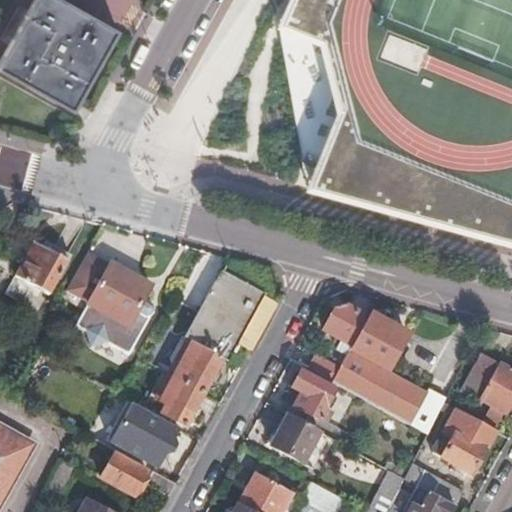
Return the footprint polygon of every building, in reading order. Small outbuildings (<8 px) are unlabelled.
[(115,29),(63,0),(32,0),(0,58),(0,69),(71,109),(115,29)] [(0,42),(19,7),(5,0),(1,0),(0,3),(0,42)] [(511,0),(300,0),(290,26),(305,32),(317,36),(359,54),(338,106),(306,187),(511,242),(511,0)] [(47,249),(33,241),(15,274),(14,276),(48,295),(49,294),(71,255),(50,244),(47,249)] [(109,263),(87,250),(64,290),(87,303),(75,325),(84,329),(90,345),(106,341),(128,353),(143,326),(139,324),(142,317),(148,313),(150,311),(151,310),(151,308),(151,306),(151,305),(150,304),(140,298),(148,285),(109,263)] [(243,282),(219,269),(184,333),(182,335),(187,338),(201,346),(222,357),(225,359),(263,293),(243,282)] [(324,330),(351,346),(366,318),(346,306),(335,309),(324,330)] [(332,382),(426,433),(439,408),(443,401),(387,370),(406,335),(368,314),(366,318),(351,346),(339,368),(332,382)] [(182,380),(202,392),(222,357),(201,346),(187,338),(168,372),(182,380)] [(488,411),(498,417),(501,410),(506,413),(511,400),(511,364),(510,369),(481,353),(460,391),(478,400),(478,397),(491,405),(488,411)] [(307,368),(332,382),(339,368),(314,355),(307,368)] [(293,406),(317,419),(334,390),(299,370),(291,387),(301,392),(293,406)] [(168,372),(166,371),(157,387),(163,391),(157,400),(168,406),(164,413),(184,424),(202,392),(182,380),(168,372)] [(454,407),(468,415),(474,406),(459,398),(454,407)] [(443,401),(439,408),(451,415),(442,432),(447,435),(442,443),(438,440),(432,452),(471,474),(495,430),(468,415),(454,407),(443,401)] [(111,441),(155,466),(164,450),(177,427),(132,403),(120,425),(111,441)] [(300,462),(317,431),(287,415),(270,446),(300,462)] [(0,500),(28,448),(0,431),(0,500)] [(100,476),(134,495),(147,471),(113,453),(100,476)] [(61,482),(71,465),(67,463),(62,460),(52,477),(61,482)] [(146,483),(168,495),(175,483),(153,470),(146,483)] [(389,470),(367,511),(385,511),(403,478),(389,470)] [(416,486),(455,507),(463,492),(425,470),(416,486)] [(239,504),(254,511),(279,511),(291,492),(257,472),(239,504)] [(52,477),(43,494),(52,499),(61,482),(52,477)] [(338,511),(345,501),(308,480),(299,498),(306,503),(299,511),(338,511)] [(416,486),(401,511),(451,511),(455,507),(416,486)] [(106,511),(85,500),(78,511),(106,511)] [(254,511),(239,504),(238,503),(233,511),(254,511)]
